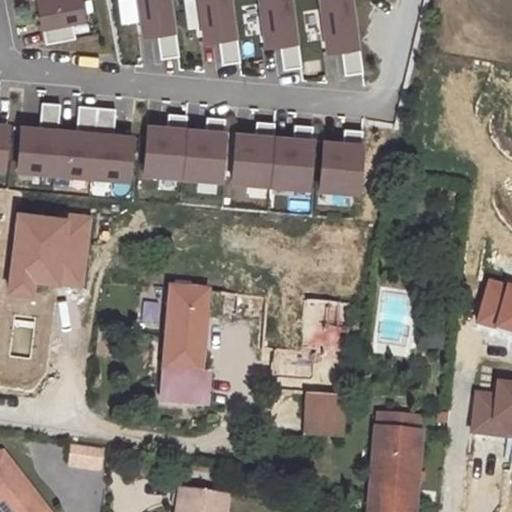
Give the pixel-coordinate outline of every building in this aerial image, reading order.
[(39,0),(36,1),(45,43),(73,38),(70,22),(82,20),(77,0),(39,0)] [(170,0),(137,0),(142,33),(157,31),(160,52),(177,50),(170,0)] [(230,0),(195,0),(201,43),(218,41),(221,63),(239,60),(230,0)] [(291,0),(255,0),(262,48),(279,46),(282,67),(300,65),(291,0)] [(351,0),(316,0),(323,53),(340,50),(343,72),(362,70),(351,0)] [(18,169),(54,173),(59,122),(61,103),(41,101),(39,123),(22,121),(18,169)] [(54,173),(91,176),(95,125),(97,106),(77,105),(75,126),(59,124),(54,173)] [(91,176),(129,179),(133,131),(113,129),(115,108),(97,106),(95,125),(91,176)] [(0,166),(4,167),(9,119),(0,117),(0,166)] [(185,125),(145,122),(141,174),(181,177),(185,125)] [(226,128),(185,125),(181,177),(222,181),(226,128)] [(272,132),(232,129),(228,182),(268,185),(272,132)] [(313,135),(272,132),(268,185),(309,188),(313,135)] [(362,138),(320,135),(315,188),(357,192),(362,138)] [(68,223),(18,216),(8,293),(32,296),(33,286),(82,292),(92,219),(69,216),(68,223)] [(511,288),(491,282),(480,323),(511,332),(511,288)] [(160,339),(197,344),(203,291),(166,287),(160,339)] [(305,395),(339,399),(341,373),(347,303),(335,302),(218,292),(215,315),(257,320),(251,386),(262,388),(257,418),(251,418),(249,429),(242,428),(242,438),(301,444),(305,395)] [(194,372),(197,344),(160,339),(154,397),(200,402),(202,375),(194,372)] [(475,391),(470,437),(511,441),(511,383),(496,382),(495,394),(475,391)] [(305,395),(301,444),(336,446),(339,399),(305,395)] [(362,511),(410,511),(418,438),(370,432),(362,511)] [(70,447),(68,463),(98,467),(101,451),(70,447)] [(0,511),(48,511),(0,456),(0,511)] [(213,511),(214,495),(170,486),(166,486),(163,511),(213,511)]
